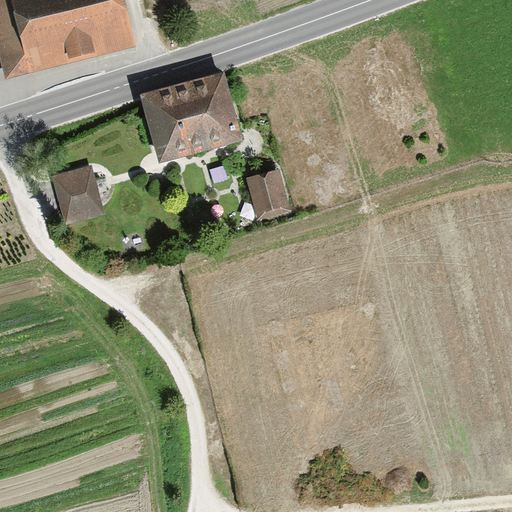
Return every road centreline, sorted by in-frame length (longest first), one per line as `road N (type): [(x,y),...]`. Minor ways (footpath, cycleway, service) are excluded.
road 1 (track): [(219,511),(204,494),(172,360),(141,324),(44,249),(0,140)]
road 2 (secondary): [(0,128),(368,0)]
road 3 (track): [(511,499),(367,511)]
